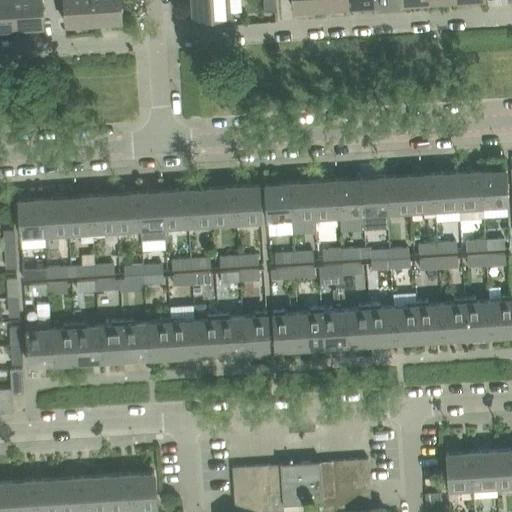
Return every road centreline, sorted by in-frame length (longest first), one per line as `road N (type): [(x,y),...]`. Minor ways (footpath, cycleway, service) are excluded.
road 1 (residential): [(155,41),(511,16)]
road 2 (tertiary): [(511,119),(162,147)]
road 3 (residential): [(187,422),(410,409)]
road 4 (residential): [(0,433),(187,422)]
road 5 (tertiary): [(162,147),(0,157)]
road 6 (residential): [(0,51),(155,41)]
